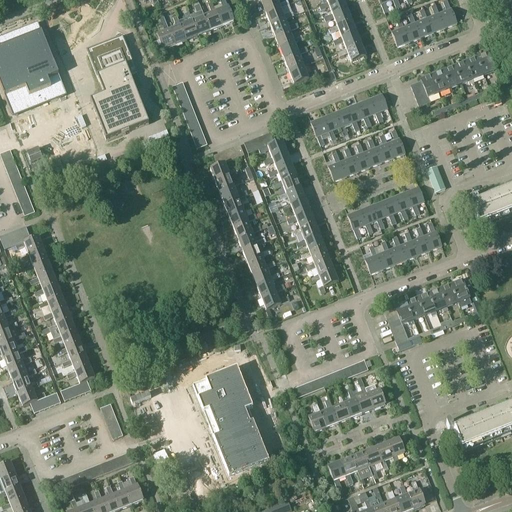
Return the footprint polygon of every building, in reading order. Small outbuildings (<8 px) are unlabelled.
[(269,0),(261,3),(266,15),(281,9),(277,0),(269,0)] [(343,0),(338,0),(328,4),(332,16),(348,10),(343,0)] [(204,18),(210,32),(222,28),(216,13),(213,4),(208,6),(212,15),(205,18),(204,18)] [(193,22),(198,37),(210,32),(204,18),(200,6),(194,8),(197,14),(191,17),(190,17),(193,22)] [(216,13),(222,28),(234,23),(228,8),(224,10),(216,13)] [(266,15),(270,27),(285,21),(294,18),(292,13),(284,17),(281,9),(266,15)] [(348,10),(332,16),(337,28),(352,22),(348,10)] [(439,15),(444,30),(457,25),(451,11),(439,15)] [(181,27),(187,41),(198,37),(193,22),(190,17),(189,13),(185,15),(186,19),(179,22),(181,27)] [(427,20),(433,35),(444,30),(439,15),(427,20)] [(176,28),(169,31),(175,46),(187,41),(181,27),(179,22),(177,18),(173,20),(176,28)] [(163,50),(175,46),(169,31),(164,19),(159,20),(164,33),(157,36),(159,42),(153,44),(156,51),(162,49),(163,50)] [(415,25),(421,39),(433,35),(427,20),(415,25)] [(275,39),(290,33),(285,21),(270,27),(275,39)] [(342,40),(357,34),(352,22),(337,28),(342,40)] [(36,24),(0,38),(0,86),(11,115),(49,100),(50,103),(61,99),(67,97),(40,29),(38,24),(36,24)] [(404,29),(409,44),(421,39),(415,25),(404,29)] [(404,29),(391,34),(397,49),(409,44),(404,29)] [(290,33),(275,39),(280,50),(295,44),(290,33)] [(346,52),(361,46),(357,34),(342,40),(346,52)] [(123,40),(87,54),(104,96),(90,102),(106,142),(149,125),(130,77),(137,74),(123,40)] [(284,62),(299,56),(295,44),(280,50),(284,62)] [(361,46),(346,52),(351,63),(366,57),(361,46)] [(488,54),(476,59),(484,77),(495,73),(488,54)] [(284,62),(289,74),(304,68),(299,56),(284,62)] [(465,63),(472,82),(484,77),(476,59),(465,63)] [(473,84),(472,82),(465,63),(454,67),(461,86),(468,83),(469,86),(473,84)] [(442,72),(450,91),(461,86),(454,67),(442,72)] [(304,68),(289,74),(294,86),(309,80),(309,79),(304,68)] [(439,95),(450,91),(442,72),(431,76),(439,95)] [(424,88),(426,93),(428,99),(429,99),(439,95),(431,76),(421,80),(422,83),(424,88)] [(411,87),(413,93),(424,88),(422,83),(411,87)] [(173,88),(175,93),(185,89),(183,84),(173,88)] [(424,88),(413,93),(415,98),(426,93),(424,88)] [(175,93),(177,99),(187,95),(185,89),(175,93)] [(428,99),(426,93),(415,98),(417,103),(428,99)] [(177,99),(179,104),(189,100),(187,95),(177,99)] [(388,111),(382,96),(370,101),(375,116),(388,111)] [(429,99),(428,99),(417,103),(419,109),(431,105),(429,99)] [(191,105),(189,100),(179,104),(181,109),(191,105)] [(375,116),(370,101),(358,106),(364,121),(375,116)] [(181,109),(183,114),(193,110),(191,105),(181,109)] [(364,121),(358,106),(346,110),(352,125),(364,121)] [(183,114),(185,119),(195,115),(193,110),(183,114)] [(352,125),(346,110),(334,115),(340,130),(352,125)] [(185,119),(187,124),(198,120),(195,115),(185,119)] [(340,130),(334,115),(323,119),(328,134),(333,133),(340,130)] [(328,134),(323,119),(311,124),(316,139),(317,139),(320,147),(324,146),(322,141),(330,138),(328,134)] [(187,124),(189,130),(200,126),(198,120),(187,124)] [(189,130),(191,135),(202,131),(200,126),(189,130)] [(150,144),(169,137),(167,131),(148,138),(150,144)] [(191,135),(193,140),(204,136),(202,131),(191,135)] [(274,145),(270,135),(265,137),(269,147),(274,145)] [(193,140),(195,145),(206,141),(204,136),(193,140)] [(269,147),(265,137),(260,139),(264,149),(267,147),(269,147)] [(264,149),(260,139),(255,141),(259,151),(264,149)] [(400,158),(405,156),(405,155),(399,140),(387,145),(393,160),(400,157),(400,158)] [(208,146),(206,141),(195,145),(198,150),(208,146)] [(259,151),(255,141),(249,143),(253,153),(259,151)] [(269,147),(267,147),(272,159),(287,153),(282,142),(274,145),(269,147)] [(253,153),(249,143),(244,145),(248,155),(253,153)] [(381,165),(388,162),(389,163),(393,161),(393,160),(387,145),(375,150),(381,165)] [(240,147),(235,149),(239,159),(244,157),(240,146),(240,147)] [(234,161),(239,159),(235,149),(230,151),(234,161)] [(375,150),(364,154),(369,169),(370,169),(377,166),(377,167),(382,165),(381,165),(375,150)] [(228,163),(234,161),(230,151),(224,153),(228,163)] [(12,157),(10,152),(0,156),(2,161),(12,157)] [(225,164),(228,163),(224,153),(219,155),(223,165),(225,164)] [(287,153),(272,159),(277,171),(291,165),(287,153)] [(370,170),(370,169),(369,169),(364,154),(352,159),(358,174),(365,171),(365,172),(370,170)] [(104,155),(97,158),(99,164),(107,161),(104,155)] [(223,165),(219,155),(214,157),(218,167),(223,165)] [(4,166),(14,162),(12,157),(2,161),(4,166)] [(358,174),(352,159),(340,164),(346,179),(346,178),(353,176),(354,177),(358,175),(358,174)] [(16,167),(14,162),(4,166),(6,171),(16,167)] [(218,167),(210,171),(215,183),(230,177),(225,164),(223,165),(218,167)] [(340,164),(328,168),(334,183),(342,180),(342,181),(347,179),(346,178),(346,179),(340,164)] [(277,171),(281,183),(296,177),(291,165),(277,171)] [(8,176),(18,172),(16,167),(6,171),(8,176)] [(245,171),(250,182),(254,180),(249,169),(245,171)] [(437,169),(427,172),(436,195),(445,191),(437,169)] [(20,178),(18,172),(8,176),(10,182),(20,178)] [(230,177),(215,183),(220,194),(235,188),(234,188),(239,186),(235,175),(233,175),(230,177)] [(301,189),(296,177),(281,183),(273,186),(275,191),(283,187),(286,195),(301,189)] [(12,187),(22,183),(20,178),(10,182),(12,187)] [(24,188),(22,183),(12,187),(14,192),(24,188)] [(16,197),(26,193),(24,188),(14,192),(16,197)] [(235,188),(220,194),(224,206),(239,200),(235,188)] [(305,201),(301,189),(286,195),(277,198),(279,202),(288,199),(291,206),(305,201)] [(412,209),(424,204),(418,189),(406,194),(412,209)] [(463,202),(466,209),(471,207),(479,228),(511,214),(511,190),(471,207),(468,201),(468,200),(468,199),(467,199),(466,199),(465,198),(465,199),(464,199),(463,200),(463,201),(463,202)] [(258,192),(252,195),(255,200),(261,198),(258,192)] [(28,198),(26,193),(16,197),(18,202),(28,198)] [(412,209),(406,194),(395,199),(400,214),(404,212),(412,209)] [(20,207),(30,203),(28,198),(18,202),(20,207)] [(383,203),(389,218),(393,217),(400,214),(395,199),(383,203)] [(239,200),(224,206),(229,218),(240,213),(244,212),(252,208),(250,204),(242,207),(239,200)] [(310,212),(305,201),(291,206),(295,218),(310,212)] [(30,203),(20,207),(22,212),(32,208),(30,203)] [(389,218),(383,203),(371,208),(377,223),(381,221),(389,218)] [(35,214),(32,208),(22,212),(24,217),(35,214)] [(359,213),(365,227),(369,226),(377,223),(371,208),(359,213)] [(240,213),(229,218),(233,229),(240,227),(248,223),(244,212),(240,213)] [(315,224),(310,212),(295,218),(300,230),(315,224)] [(359,213),(347,217),(353,232),(365,227),(359,213)] [(240,227),(233,229),(238,241),(240,241),(253,235),(262,232),(260,228),(251,231),(248,223),(240,227)] [(300,230),(305,242),(319,236),(315,224),(300,230)] [(25,243),(31,241),(26,228),(20,230),(21,232),(25,243)] [(24,244),(25,243),(21,232),(20,230),(15,232),(16,235),(20,245),(24,244)] [(11,237),(15,247),(20,245),(16,235),(15,232),(10,234),(11,237)] [(5,239),(10,249),(15,247),(11,237),(10,234),(4,237),(5,239)] [(429,254),(442,249),(436,234),(423,239),(429,254)] [(240,241),(238,241),(240,245),(243,253),(258,247),(253,235),(240,241)] [(324,248),(319,236),(305,242),(309,254),(324,248)] [(10,249),(5,239),(4,237),(0,238),(0,240),(4,251),(10,249)] [(28,256),(43,250),(38,238),(31,241),(25,243),(24,244),(25,248),(28,256)] [(412,243),(418,258),(429,254),(423,239),(412,243)] [(400,248),(406,263),(418,258),(412,243),(400,248)] [(258,247),(243,253),(247,265),(262,259),(258,247)] [(324,248),(309,254),(314,265),(329,260),(324,248)] [(388,252),(394,267),(406,263),(400,248),(388,252)] [(33,268),(48,262),(43,250),(28,256),(33,268)] [(377,257),(383,272),(394,267),(388,252),(377,257)] [(364,262),(370,277),(383,272),(377,257),(364,262)] [(262,259),(247,265),(252,276),(267,270),(262,259)] [(319,277),(333,271),(329,260),(314,265),(306,269),(307,273),(316,270),(319,277)] [(38,279),(52,273),(48,262),(33,268),(35,272),(38,279)] [(267,270),(252,276),(257,288),(272,282),(267,270)] [(319,277),(324,289),(338,283),(333,271),(319,277)] [(43,291),(57,285),(52,273),(38,279),(29,282),(31,287),(39,283),(42,291),(43,291)] [(462,281),(450,286),(458,305),(460,310),(471,305),(468,298),(472,296),(467,284),(463,286),(462,281)] [(272,282),(257,288),(261,300),(276,294),(272,282)] [(62,297),(57,285),(43,291),(42,291),(34,294),(35,299),(44,295),(47,303),(62,297)] [(450,286),(439,290),(447,309),(458,305),(450,286)] [(447,309),(439,290),(428,295),(436,313),(442,311),(443,314),(448,312),(447,309)] [(276,294),(261,300),(266,312),(281,306),(276,294)] [(436,313),(428,295),(417,299),(424,318),(430,315),(431,318),(437,316),(436,313)] [(66,309),(62,297),(47,303),(49,307),(52,315),(66,309)] [(413,322),(424,318),(417,299),(406,303),(413,322)] [(395,310),(397,316),(400,321),(402,326),(402,327),(408,324),(409,327),(415,325),(413,322),(406,303),(394,308),(395,310)] [(478,303),(471,306),(478,322),(484,320),(478,303)] [(0,308),(0,321),(5,320),(13,316),(11,312),(3,315),(0,308)] [(53,319),(56,326),(71,320),(66,309),(52,315),(53,319)] [(397,316),(395,310),(384,315),(386,320),(397,316)] [(397,316),(386,320),(389,325),(400,321),(397,316)] [(5,320),(0,321),(0,335),(10,331),(9,331),(5,320)] [(76,332),(71,320),(56,326),(42,332),(43,336),(50,334),(53,341),(57,339),(61,338),(76,332)] [(449,330),(454,328),(452,323),(451,320),(440,325),(443,332),(449,330)] [(400,321),(389,325),(391,331),(402,326),(400,321)] [(402,326),(391,331),(393,336),(404,332),(402,327),(402,326)] [(10,331),(0,335),(0,348),(14,343),(26,339),(25,334),(19,337),(16,329),(13,330),(9,331),(10,331)] [(66,350),(80,344),(76,332),(61,338),(63,342),(66,350)] [(404,332),(393,336),(395,342),(406,337),(404,332)] [(406,337),(395,342),(397,347),(408,343),(408,341),(406,337)] [(415,338),(408,341),(408,343),(397,347),(399,353),(422,344),(420,341),(419,337),(415,338)] [(14,343),(0,348),(0,352),(4,361),(19,355),(27,352),(26,348),(17,351),(14,343)] [(70,362),(85,356),(80,344),(66,350),(67,354),(70,362)] [(19,355),(4,361),(8,373),(23,366),(19,355)] [(72,366),(75,373),(90,368),(85,356),(70,362),(72,366)] [(359,364),(363,374),(368,372),(364,362),(359,364)] [(359,364),(354,366),(358,376),(363,374),(359,364)] [(23,366),(8,373),(13,384),(28,378),(23,366)] [(358,376),(354,366),(349,368),(353,378),(358,376)] [(87,383),(94,380),(90,368),(75,373),(80,386),(81,385),(87,383)] [(249,411),(253,409),(237,368),(192,386),(203,414),(208,412),(213,423),(208,425),(229,479),(269,463),(249,411)] [(349,368),(344,370),(348,380),(353,378),(349,368)] [(348,380),(344,370),(338,372),(342,382),(348,380)] [(338,372),(333,374),(337,384),(342,382),(338,372)] [(337,384),(333,374),(328,376),(332,386),(337,384)] [(328,376),(323,378),(327,388),(332,386),(328,376)] [(28,378),(13,384),(18,396),(33,390),(28,378)] [(327,388),(323,378),(318,380),(322,390),(327,388)] [(322,390),(318,380),(313,382),(317,393),(322,390)] [(313,382),(307,384),(312,395),(317,393),(313,382)] [(373,411),(386,406),(379,391),(376,382),(372,384),(375,392),(367,395),(373,411)] [(81,385),(86,395),(91,393),(87,383),(81,385)] [(312,395),(307,384),(302,386),(306,397),(312,395)] [(80,397),(86,395),(81,385),(80,386),(76,387),(80,397)] [(302,386),(297,388),(301,399),(306,397),(302,386)] [(75,399),(80,397),(76,387),(71,389),(75,399)] [(356,400),(356,401),(362,416),(373,411),(367,395),(364,387),(360,389),(363,397),(356,400)] [(301,399),(297,388),(292,390),(296,401),(301,399)] [(71,389),(66,391),(70,401),(75,399),(71,389)] [(33,390),(18,396),(22,408),(30,405),(35,403),(37,403),(38,402),(33,390)] [(65,404),(70,401),(66,391),(60,393),(65,404)] [(57,395),(51,397),(55,407),(61,405),(57,395)] [(50,409),(55,407),(51,397),(46,399),(50,409)] [(45,411),(50,409),(46,399),(41,401),(45,411)] [(350,420),(362,416),(356,401),(356,400),(344,405),(350,420)] [(35,403),(40,413),(45,411),(41,401),(38,402),(37,403),(35,403)] [(34,416),(40,413),(35,403),(30,405),(34,416)] [(332,409),(338,425),(350,420),(344,405),(332,409)] [(100,410),(102,415),(112,411),(110,406),(100,410)] [(446,425),(446,426),(450,433),(454,431),(462,451),(511,431),(511,408),(454,431),(451,423),(450,422),(449,422),(448,422),(447,423),(446,424),(446,425)] [(321,414),(327,429),(338,425),(332,409),(321,414)] [(114,417),(112,411),(102,415),(104,421),(114,417)] [(308,419),(315,434),(327,429),(321,414),(308,419)] [(104,421),(106,426),(117,422),(114,417),(104,421)] [(119,427),(117,422),(106,426),(108,431),(119,427)] [(108,431),(111,436),(121,432),(119,427),(108,431)] [(121,432),(111,436),(113,442),(123,438),(122,435),(121,432)] [(405,455),(399,440),(387,445),(393,459),(396,468),(400,466),(397,458),(405,455)] [(393,459),(387,445),(375,449),(381,464),(393,459)] [(381,464),(375,449),(363,454),(369,469),(381,464)] [(124,456),(128,466),(133,464),(129,454),(124,456)] [(369,469),(363,454),(352,458),(358,473),(357,473),(362,486),(365,485),(363,481),(372,477),(370,472),(369,469)] [(128,466),(124,456),(119,458),(123,468),(128,466)] [(118,470),(123,468),(119,458),(114,460),(118,470)] [(358,473),(352,458),(340,463),(346,478),(357,473),(358,473)] [(118,470),(114,460),(109,462),(113,472),(118,470)] [(108,474),(113,472),(109,462),(104,464),(108,474)] [(1,482),(16,476),(11,463),(0,467),(0,480),(1,482)] [(340,463),(328,468),(334,483),(346,478),(340,463)] [(108,474),(104,464),(98,466),(102,477),(108,474)] [(97,479),(102,477),(98,466),(93,468),(97,479)] [(97,479),(93,468),(88,470),(92,481),(97,479)] [(87,483),(92,481),(88,470),(83,472),(87,483)] [(87,483),(83,472),(78,474),(82,485),(87,483)] [(77,487),(82,485),(78,474),(73,477),(77,487)] [(20,487),(16,476),(1,482),(0,481),(0,492),(1,495),(2,495),(5,493),(20,487)] [(77,487),(73,477),(68,479),(72,489),(77,487)] [(67,491),(72,489),(68,479),(63,481),(67,491)] [(67,491),(63,481),(57,483),(61,493),(67,491)] [(56,495),(61,493),(57,483),(52,485),(56,495)] [(114,496),(120,511),(131,506),(126,491),(125,491),(122,483),(118,484),(120,490),(119,490),(121,493),(114,496)] [(131,506),(143,501),(137,486),(126,491),(131,506)] [(10,505),(25,499),(20,487),(5,493),(10,505)] [(419,491),(407,496),(413,511),(414,511),(421,509),(425,508),(425,507),(419,491)] [(368,502),(365,494),(360,496),(363,504),(368,502)] [(102,500),(106,511),(116,511),(120,511),(114,496),(102,500)] [(399,511),(413,511),(414,511),(413,511),(407,496),(395,501),(399,511)] [(372,510),(372,511),(386,511),(384,505),(380,497),(376,499),(377,501),(370,504),(372,510)] [(354,498),(347,501),(350,509),(357,506),(354,498)] [(12,511),(26,511),(30,511),(25,499),(10,505),(12,511)] [(90,505),(92,511),(106,511),(102,500),(90,505)] [(386,511),(399,511),(395,501),(384,505),(386,511)] [(372,511),(372,510),(370,504),(369,505),(368,502),(365,503),(366,507),(359,510),(359,511),(372,511)]
